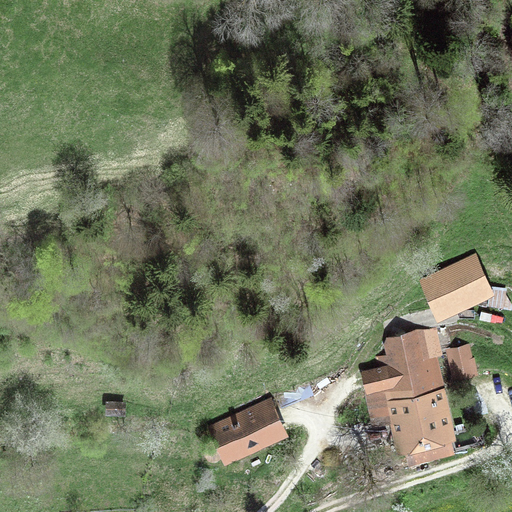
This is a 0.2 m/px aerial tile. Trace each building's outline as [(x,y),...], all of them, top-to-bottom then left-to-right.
[(421,283),(437,320),(491,297),(475,260),(421,283)] [(374,360),(377,370),(361,374),(371,411),(392,406),(403,447),(449,435),(429,355),(419,358),(413,332),(385,339),(389,356),(374,360)] [(454,377),(473,371),(466,344),(446,350),(454,377)] [(125,400),(105,399),(105,412),(124,413),(125,400)] [(226,456),(279,431),(267,405),(214,430),(226,456)]
